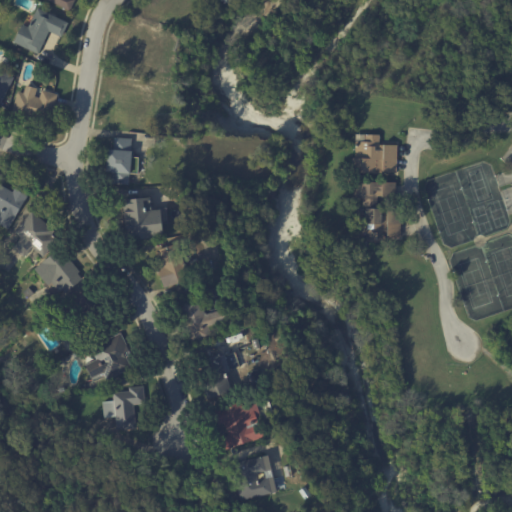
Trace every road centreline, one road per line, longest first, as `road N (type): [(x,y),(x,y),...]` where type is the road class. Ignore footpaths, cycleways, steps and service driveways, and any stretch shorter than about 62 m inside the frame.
road 1 (residential): [(111,0),(100,16),(73,160),(86,223),(154,334),(177,404),(177,437)]
road 2 (residential): [(415,137),(418,210),(440,270),(444,311),(461,344)]
